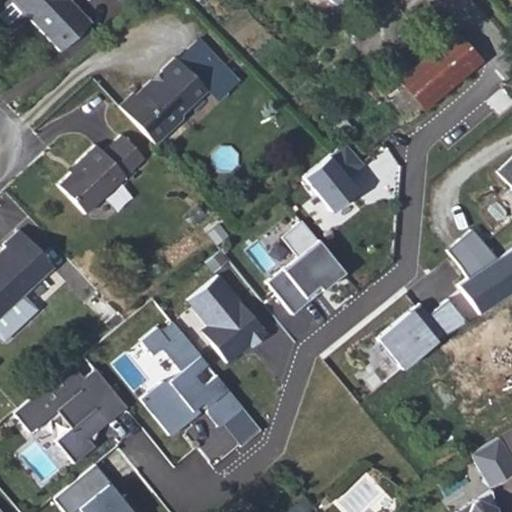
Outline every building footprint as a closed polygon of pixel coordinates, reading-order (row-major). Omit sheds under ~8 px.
[(6,0),(0,5),(0,20),(8,28),(23,14),(26,12),(32,19),(29,21),(57,51),(88,22),(68,0),(6,0)] [(476,61),(475,60),(454,35),(397,82),(419,109),(476,61)] [(130,91),(116,104),(152,143),(179,118),(176,115),(206,89),(216,100),(241,79),(200,36),(157,71),(160,74),(151,83),(148,79),(132,93),(130,91)] [(144,160),(122,135),(106,149),(99,141),(76,162),(79,164),(57,184),(85,213),(144,160)] [(345,141),(303,174),(329,210),(356,189),(347,177),(364,164),(345,141)] [(511,180),(511,159),(502,169),(511,180)] [(296,255),(268,280),(292,312),(308,300),(304,294),(318,281),(323,289),(346,270),(301,218),(280,235),(296,255)] [(446,249),(465,275),(496,256),(472,227),(446,249)] [(0,318),(51,270),(17,233),(2,247),(5,250),(0,254),(0,318)] [(511,247),(501,255),(511,270),(511,247)] [(228,363),(266,334),(220,273),(186,299),(206,325),(200,328),(228,363)] [(355,349),(384,383),(462,323),(447,302),(420,321),(410,308),(355,349)] [(511,393),(511,328),(507,319),(439,354),(471,415),(511,393)] [(178,370),(138,399),(167,437),(202,408),(218,425),(244,408),(172,321),(141,342),(151,356),(168,357),(178,370)] [(57,438),(73,460),(93,445),(88,436),(126,405),(95,366),(83,376),(73,360),(15,411),(30,432),(57,408),(71,427),(57,438)] [(511,476),(511,457),(500,439),(473,457),(494,489),(511,476)] [(95,463),(54,496),(65,511),(143,511),(126,492),(120,496),(95,463)] [(492,511),(489,492),(457,511),(492,511)]
